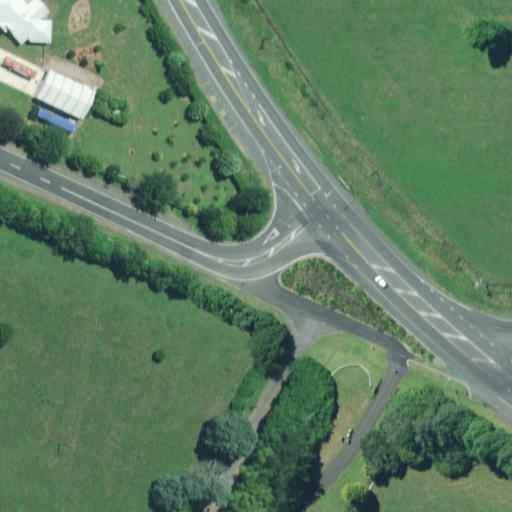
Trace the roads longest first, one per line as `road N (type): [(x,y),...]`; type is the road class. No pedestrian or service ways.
road 1 (unclassified): [(0,160),(200,252),(251,263)]
road 2 (secondary): [(323,210),(180,0)]
road 3 (secondary): [(504,387),(323,210)]
road 4 (unclassified): [(217,511),(317,311)]
